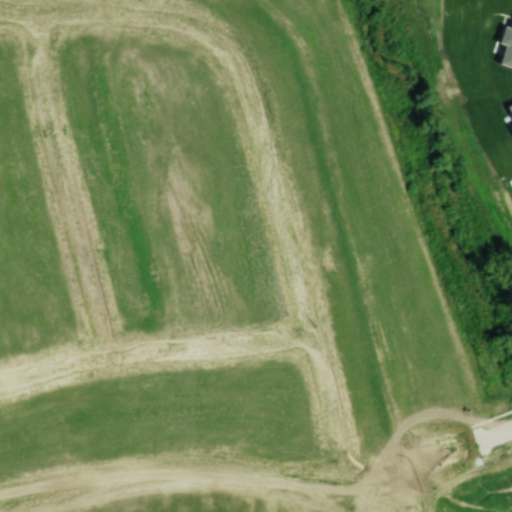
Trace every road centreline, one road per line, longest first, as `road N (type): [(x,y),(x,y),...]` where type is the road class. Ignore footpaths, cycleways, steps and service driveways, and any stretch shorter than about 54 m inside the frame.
road 1 (tertiary): [(0,500),(155,472),(326,481)]
road 2 (tertiary): [(326,481),(343,505),(363,508),(380,498),(388,475),(381,458),(357,447),(331,461),(326,481)]
